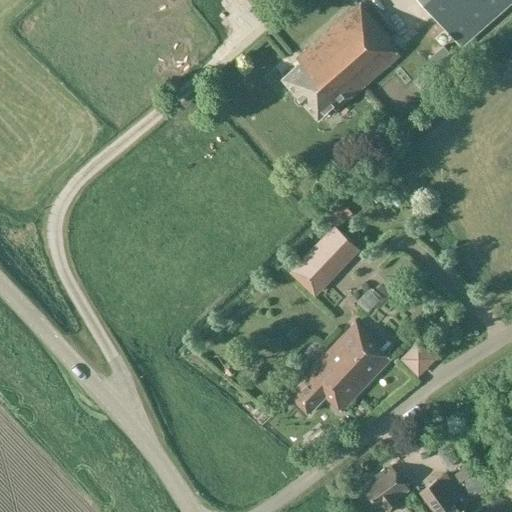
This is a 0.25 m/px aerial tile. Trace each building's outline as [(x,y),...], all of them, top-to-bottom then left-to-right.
[(420,0),(458,43),(506,0),(420,0)] [(399,55),(387,42),(390,39),(360,4),(296,59),(300,63),(282,79),(316,119),(331,106),(334,110),(399,55)] [(332,228),(304,259),(323,276),(351,245),(332,228)] [(304,377),(306,378),(288,397),(307,415),(324,396),(341,412),(390,359),(379,348),(381,346),(356,322),(304,377)] [(425,362),(421,347),(404,352),(408,366),(425,362)] [(377,506),(381,504),(387,511),(389,511),(401,504),(396,498),(408,489),(391,465),(385,470),(384,468),(374,476),(377,480),(364,489),(377,506)] [(431,511),(441,511),(455,502),(460,498),(443,474),(438,478),(418,492),(431,511)]
